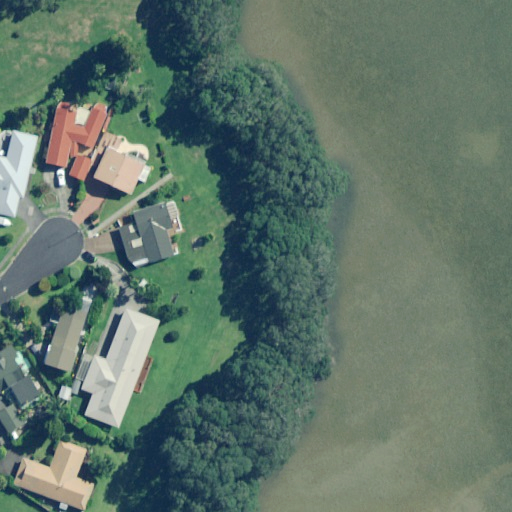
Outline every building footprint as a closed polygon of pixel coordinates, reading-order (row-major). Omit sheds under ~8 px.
[(78,144),(93,147),(106,114),(106,111),(105,107),(100,104),(94,106),(85,126),(73,124),(76,109),(57,105),(45,163),(66,167),(68,155),(73,156),(69,174),(86,178),(90,160),(75,157),(78,144)] [(23,198),(37,136),(12,131),(9,144),(1,142),(0,146),(0,213),(15,217),(19,198),(23,198)] [(116,151),(122,140),(113,135),(93,177),(130,195),(138,179),(144,182),(151,168),(116,151)] [(136,223),(119,229),(129,259),(136,267),(174,255),(167,231),(172,229),(169,218),(178,215),(173,200),(133,213),(136,223)] [(69,371),(86,316),(62,308),(45,364),(69,371)] [(118,427),(159,321),(125,309),(106,360),(94,356),(81,388),(93,392),(85,414),(118,427)] [(10,344),(0,350),(0,393),(0,394),(12,387),(24,406),(41,396),(10,344)] [(69,401),(73,390),(61,385),(57,396),(69,401)] [(0,417),(8,432),(24,423),(12,403),(0,409),(0,417)] [(78,472),(85,450),(59,441),(50,467),(23,457),(13,484),(59,500),(56,506),(65,510),(67,504),(85,510),(94,484),(82,479),(84,474),(78,472)]
